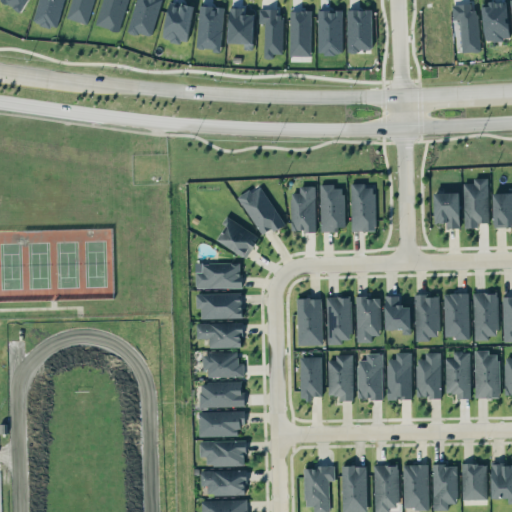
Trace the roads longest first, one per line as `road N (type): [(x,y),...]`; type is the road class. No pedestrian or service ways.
road 1 (secondary): [(0,100),(297,129),(511,124)]
road 2 (secondary): [(393,95),(206,94),(70,79)]
road 3 (residential): [(277,511),(274,297),(284,271)]
road 4 (residential): [(276,431),(511,426)]
road 5 (residential): [(284,271),(313,261),(511,257)]
road 6 (residential): [(398,259),(393,95)]
